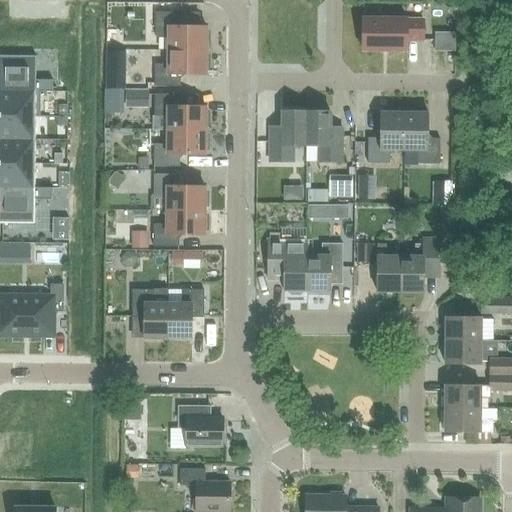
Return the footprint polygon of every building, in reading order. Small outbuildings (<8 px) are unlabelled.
[(154,13),(154,37),(168,37),(167,51),(206,52),(206,47),(208,47),(208,33),(206,33),(206,27),(180,27),(180,13),(154,13)] [(360,31),(360,38),(362,40),(362,51),(365,51),(367,53),(374,53),(376,51),(406,51),(406,41),(423,41),(422,21),(406,21),(406,20),(362,19),(362,29),(360,31)] [(106,51),(106,90),(124,90),(124,52),(106,51)] [(154,65),(154,87),(180,87),(180,75),(205,76),(205,70),(208,70),(208,56),(206,56),(206,52),(167,51),(167,65),(154,65)] [(0,92),(40,93),(52,93),(52,81),(35,81),(35,57),(0,56),(0,92)] [(0,116),(35,116),(35,117),(39,117),(40,93),(0,92),(0,116)] [(154,95),(154,117),(167,117),(167,131),(205,132),(205,127),(208,127),(208,113),(205,113),(205,108),(180,107),(180,95),(154,95)] [(367,139),(367,164),(389,165),(389,151),(403,151),(404,113),(399,113),(399,110),(385,110),(385,113),(379,113),(379,139),(367,139)] [(404,113),(403,151),(417,152),(417,165),(439,165),(439,140),(428,139),(428,113),(422,113),(422,110),(408,110),(408,113),(404,113)] [(269,128),(269,163),(292,163),(293,147),(305,147),(306,112),(282,112),(281,128),(269,128)] [(306,112),(305,147),(318,147),(318,163),(341,163),(341,128),(329,128),(330,113),(306,112)] [(0,116),(0,140),(34,140),(35,117),(35,116),(0,116)] [(153,145),(153,167),(179,167),(179,155),(205,156),(205,150),(207,150),(207,136),(205,136),(205,132),(167,131),(167,145),(153,145)] [(0,164),(34,164),(34,140),(0,140),(0,164)] [(54,154),(54,164),(62,165),(62,155),(54,154)] [(0,164),(0,188),(34,189),(34,164),(0,164)] [(153,197),(153,211),(166,211),(204,212),(204,207),(207,207),(207,193),(204,193),(204,188),(179,187),(179,175),(153,175),(153,197)] [(0,224),(34,224),(34,200),(51,201),(51,189),(34,189),(0,188),(0,224)] [(153,225),(153,247),(178,247),(179,235),(204,236),(204,230),(207,230),(207,216),(204,216),(204,212),(166,211),(166,225),(153,225)] [(144,226),(127,226),(127,243),(145,243),(144,226)] [(271,238),(271,270),(283,270),(283,292),(286,292),(290,296),(300,296),(304,292),(306,292),(306,256),(307,244),(307,238),(284,238),(271,238)] [(353,257),(369,257),(369,238),(352,238),(353,257)] [(400,257),(400,293),(423,293),(423,271),(439,271),(439,239),(422,239),(422,245),(414,245),(414,257),(400,257)] [(306,256),(306,292),(330,292),(330,268),(342,268),(342,244),(321,244),(321,256),(306,256)] [(376,245),(376,293),(400,293),(400,257),(386,257),(386,245),(376,245)] [(0,299),(0,333),(50,334),(51,313),(63,313),(63,285),(50,285),(50,299),(0,299)] [(131,290),(131,318),(143,318),(143,339),(167,339),(167,290),(154,290),(131,290)] [(167,290),(167,339),(191,339),(191,318),(203,318),(203,291),(181,291),(167,290)] [(511,297),(480,297),(480,315),(511,314),(511,297)] [(445,318),(444,341),(480,342),(481,318),(445,318)] [(444,341),(444,365),(480,365),(480,342),(444,341)] [(511,359),(489,360),(489,376),(511,375),(511,359)] [(444,386),(444,409),(480,410),(480,399),(490,399),(490,392),(511,391),(511,375),(489,376),(489,388),(480,388),(480,386),(444,386)] [(177,407),(177,429),(185,429),(185,445),(222,446),(222,419),(210,419),(210,407),(177,407)] [(444,409),(444,432),(492,433),(492,421),(480,421),(480,410),(444,409)] [(180,470),(179,486),(196,486),(195,511),(229,511),(230,483),(204,483),(205,470),(180,470)] [(356,480),(364,497),(375,492),(367,474),(356,480)] [(48,484),(48,496),(72,496),(72,508),(84,508),(84,484),(48,484)] [(305,497),(304,511),(344,511),(345,497),(305,497)] [(410,510),(410,511),(478,511),(479,499),(443,499),(443,510),(410,510)]
